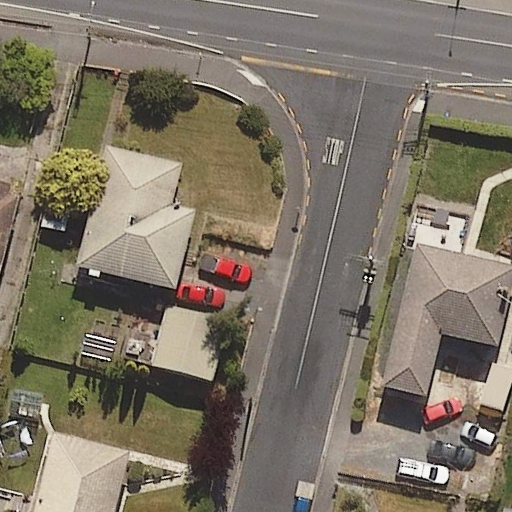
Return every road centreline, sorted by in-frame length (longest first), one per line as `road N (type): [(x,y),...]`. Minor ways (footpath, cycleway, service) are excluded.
road 1 (residential): [(267,511),(379,27)]
road 2 (secondary): [(201,0),(379,27)]
road 3 (secondary): [(379,27),(511,49)]
